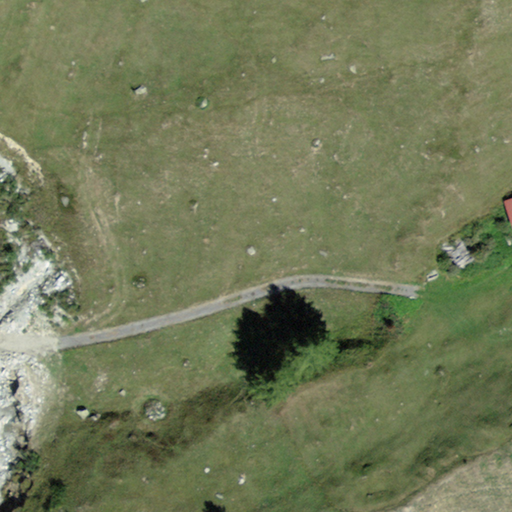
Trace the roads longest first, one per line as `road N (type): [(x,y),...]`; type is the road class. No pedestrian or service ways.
road 1 (track): [(49,343),(306,280),(381,288),(415,314)]
road 2 (track): [(415,314),(420,334),(404,452),(410,483),(420,491),(511,499)]
